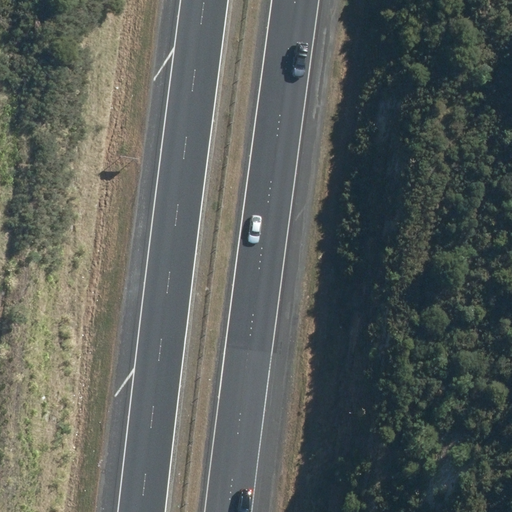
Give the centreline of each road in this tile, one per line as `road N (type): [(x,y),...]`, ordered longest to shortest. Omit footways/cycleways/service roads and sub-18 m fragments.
road 1 (motorway): [(295,0),(227,511)]
road 2 (motorway): [(140,511),(202,0)]
